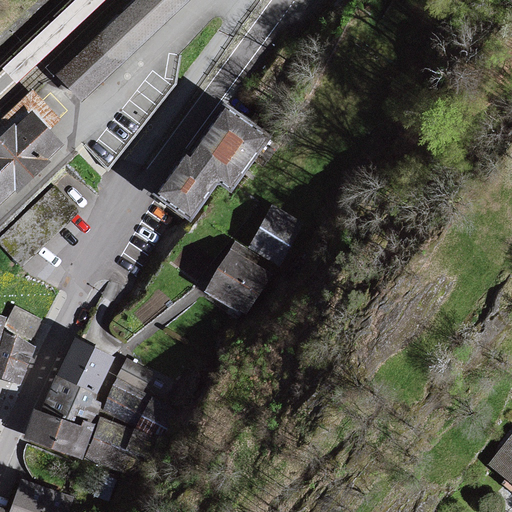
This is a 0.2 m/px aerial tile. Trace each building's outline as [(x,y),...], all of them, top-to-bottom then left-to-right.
[(186,0),(141,0),(61,76),(82,98),(125,58),(186,0)] [(263,139),(227,112),(191,160),(188,157),(161,192),(191,214),(220,176),(229,183),(263,139)] [(55,144),(30,119),(0,147),(0,192),(2,194),(55,144)] [(77,211),(55,187),(0,238),(0,241),(21,264),(77,211)] [(302,226),(273,209),(251,246),(281,263),(302,226)] [(274,268),(237,245),(209,290),(246,313),(274,268)] [(40,319),(16,307),(7,325),(31,338),(40,319)] [(34,348),(2,336),(0,344),(0,376),(21,384),(34,348)] [(113,357),(76,340),(59,377),(96,394),(113,357)] [(149,373),(125,360),(116,377),(140,390),(149,373)] [(94,401),(96,394),(59,377),(43,414),(83,428),(85,422),(92,425),(100,403),(94,401)] [(142,395),(118,382),(106,410),(128,422),(142,395)] [(85,422),(83,428),(43,414),(35,411),(26,438),(82,457),(92,425),(85,422)] [(125,428),(102,419),(88,457),(111,466),(125,428)] [(511,436),(490,465),(511,482),(511,436)] [(68,511),(74,496),(24,480),(13,511),(8,511),(0,509),(0,511),(68,511)]
